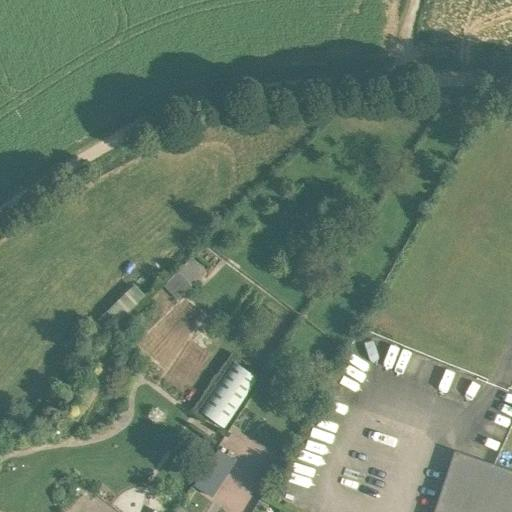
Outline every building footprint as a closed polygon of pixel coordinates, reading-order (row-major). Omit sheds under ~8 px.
[(176,302),(205,275),(191,261),(162,287),(176,302)] [(109,307),(119,318),(146,293),(136,283),(109,307)] [(172,316),(192,331),(203,317),(183,302),(172,316)] [(199,413),(221,428),(255,379),(232,363),(199,413)] [(217,453),(209,465),(225,475),(233,463),(217,453)] [(511,511),(511,472),(454,453),(434,511),(511,511)]
